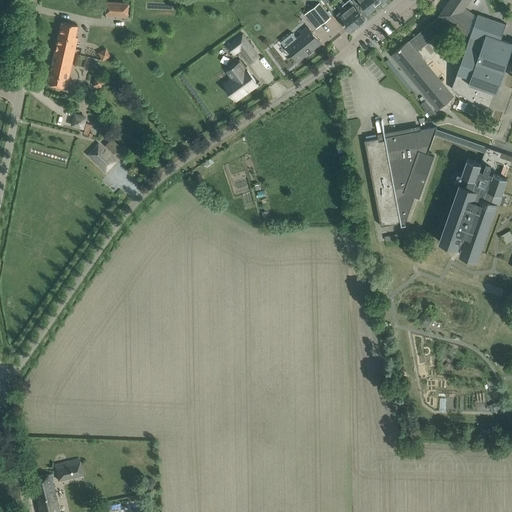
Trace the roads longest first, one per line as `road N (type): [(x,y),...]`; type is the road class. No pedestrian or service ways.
road 1 (residential): [(0,389),(154,183),(325,68),(408,0)]
road 2 (unclassified): [(0,192),(29,52),(28,0)]
road 3 (unclassified): [(29,511),(0,393)]
